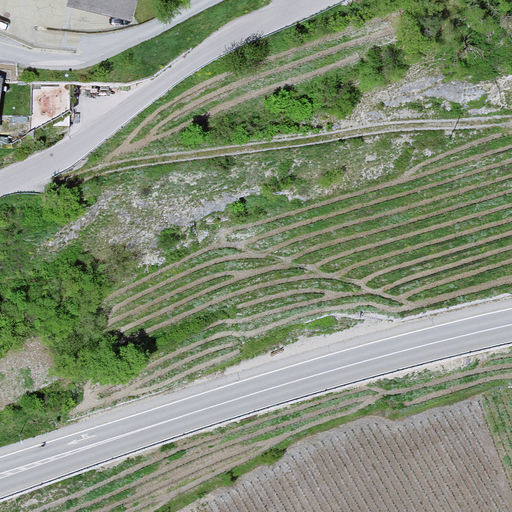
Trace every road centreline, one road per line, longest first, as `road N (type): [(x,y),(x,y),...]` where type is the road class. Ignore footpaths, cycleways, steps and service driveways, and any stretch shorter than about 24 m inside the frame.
road 1 (track): [(8,179),(59,180),(108,164),(391,125),(511,118)]
road 2 (tertiary): [(511,323),(257,391),(85,449)]
road 3 (tertiary): [(0,183),(104,125),(214,44),(302,2)]
road 4 (residential): [(0,50),(79,59),(205,0)]
